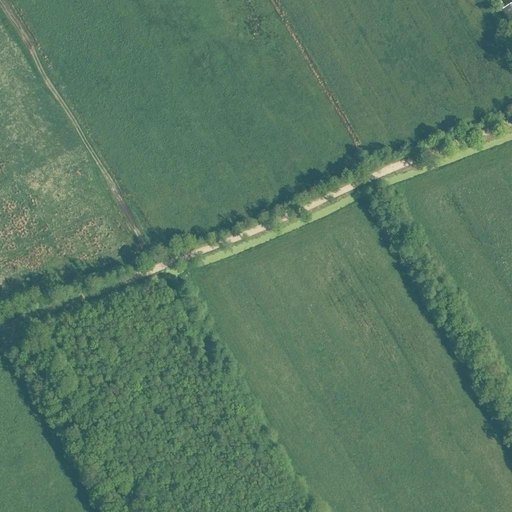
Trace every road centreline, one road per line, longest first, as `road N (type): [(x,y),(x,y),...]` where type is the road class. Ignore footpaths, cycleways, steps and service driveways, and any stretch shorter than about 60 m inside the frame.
road 1 (track): [(0,328),(511,121)]
road 2 (track): [(120,511),(7,325)]
